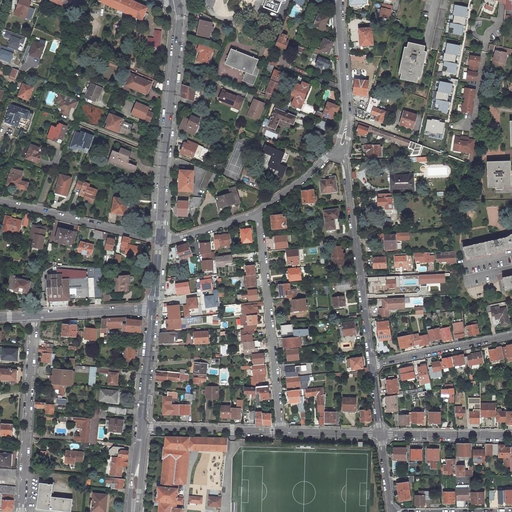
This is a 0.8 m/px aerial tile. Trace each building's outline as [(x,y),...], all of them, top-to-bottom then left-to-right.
[(30,1),(26,0),(18,0),(13,15),(24,18),(30,1)] [(149,7),(133,0),(99,0),(99,1),(143,21),(149,7)] [(265,0),(264,6),(277,11),(281,0),(265,0)] [(348,0),(349,6),(352,6),(352,7),(354,8),(356,8),(358,8),(360,8),(361,7),(362,6),(363,4),(365,4),(365,0),(348,0)] [(448,0),(441,0),(430,47),(438,49),(448,0)] [(483,0),(482,1),(485,3),(483,6),(490,9),(491,0),(483,0)] [(491,0),(490,9),(491,10),(495,0),(499,0),(505,3),(505,0),(491,0)] [(467,5),(452,3),(450,14),(465,16),(467,5)] [(391,7),(389,6),(382,4),(381,4),(378,17),(387,20),(389,11),(390,11),(391,7)] [(327,16),(318,13),(316,18),(313,17),(312,20),(315,21),(313,26),(326,31),(327,29),(323,28),(327,16)] [(211,22),(199,19),(197,33),(208,36),(211,22)] [(464,24),(448,21),(446,32),(462,35),(464,24)] [(371,28),(358,29),(359,46),(372,45),(371,28)] [(26,37),(7,30),(5,37),(11,39),(12,36),(22,39),(20,43),(23,44),(26,37)] [(153,39),(147,39),(146,51),(157,51),(159,32),(153,32),(153,39)] [(284,40),(286,34),(279,32),(275,44),(285,47),(287,41),(284,40)] [(22,39),(12,36),(11,39),(8,47),(15,50),(18,51),(20,43),(22,39)] [(332,41),(323,38),(317,52),(317,53),(326,56),(332,41)] [(460,42),(444,39),(442,51),(458,54),(460,42)] [(44,44),(34,40),(29,53),(40,56),(44,44)] [(424,45),(407,42),(406,48),(404,47),(399,73),(400,73),(399,78),(416,82),(417,77),(419,77),(424,51),(423,51),(424,45)] [(211,48),(198,44),(196,50),(199,51),(196,60),(207,63),(211,48)] [(0,59),(11,63),(15,50),(8,47),(1,45),(0,47),(0,59)] [(505,58),(506,53),(510,54),(511,49),(502,47),(496,46),(493,59),(505,62),(505,58)] [(224,63),(244,71),(241,79),(252,84),(259,67),(255,65),(257,59),(230,48),(224,63)] [(275,65),(278,57),(270,54),(267,62),(275,65)] [(480,57),(470,55),(468,63),(469,64),(469,67),(477,69),(477,65),(478,65),(480,57)] [(330,61),(318,56),(315,65),(321,68),(322,65),(327,67),(330,61)] [(457,62),(441,59),(439,71),(455,74),(457,62)] [(477,69),(469,67),(468,71),(467,71),(466,79),(476,80),(477,72),(476,72),(477,69)] [(12,68),(9,78),(14,80),(18,70),(12,68)] [(281,72),(274,69),(264,94),(261,92),(260,95),(268,98),(270,92),(274,94),(279,82),(278,82),(281,72)] [(143,89),(146,81),(130,74),(124,85),(141,93),(143,89)] [(91,79),(84,97),(93,101),(94,97),(97,91),(99,92),(102,84),(91,79)] [(368,80),(355,79),(352,93),(366,95),(368,80)] [(452,82),(436,79),(434,90),(450,93),(452,82)] [(154,81),(151,86),(160,91),(161,84),(154,81)] [(302,82),(301,85),(295,82),(294,83),(290,93),(291,94),(290,96),(294,97),(292,103),(291,105),(292,105),(294,106),(296,106),(297,102),(300,103),(302,98),(303,98),(307,87),(307,85),(306,83),(303,82),(302,82)] [(32,86),(22,83),(17,95),(26,98),(29,90),(31,91),(32,86)] [(193,100),(194,88),(181,83),(180,96),(193,100)] [(218,95),(222,97),(221,99),(232,103),(232,102),(236,104),(235,106),(239,108),(243,96),(234,92),(234,93),(225,90),(225,89),(221,87),(218,95)] [(475,89),(464,87),(463,96),(464,96),(464,100),(472,101),(472,97),(473,97),(475,89)] [(75,109),(78,101),(60,93),(56,102),(60,104),(59,107),(62,109),(60,113),(67,116),(70,108),(75,109)] [(449,99),(432,97),(430,108),(447,111),(449,99)] [(263,102),(253,98),(250,107),(251,107),(250,109),(249,109),(247,115),(257,119),(263,102)] [(472,101),(464,100),(463,103),(462,103),(461,111),(471,113),(472,104),(471,104),(472,101)] [(337,106),(327,101),(322,114),(333,118),(337,106)] [(135,103),(131,114),(148,122),(151,114),(146,111),(147,108),(135,103)] [(26,131),(32,114),(14,107),(11,105),(6,118),(13,120),(12,124),(16,125),(15,128),(20,130),(22,131),(26,132),(26,131)] [(296,115),(275,107),(270,119),(267,124),(275,127),(279,118),(292,123),(296,115)] [(381,122),(385,111),(373,107),(371,113),(375,115),(376,115),(375,120),(381,122)] [(416,114),(404,111),(399,124),(413,128),(416,114)] [(104,127),(117,132),(122,119),(107,114),(104,121),(106,122),(104,127)] [(192,134),(199,118),(191,114),(189,118),(186,117),(185,121),(182,120),(179,128),(192,134)] [(446,121),(427,118),(424,130),(444,134),(446,121)] [(56,127),(51,125),(48,134),(62,139),(66,126),(59,123),(58,124),(57,124),(56,127)] [(363,133),(366,134),(367,132),(369,126),(359,123),(357,130),(357,131),(363,133)] [(371,127),(370,132),(385,138),(387,132),(385,132),(371,127)] [(80,134),(75,132),(70,146),(76,148),(76,146),(81,148),(83,144),(85,145),(89,147),(93,136),(81,132),(80,134)] [(385,138),(394,140),(393,143),(396,144),(396,141),(398,136),(387,132),(385,138)] [(62,139),(48,134),(46,138),(60,143),(62,139)] [(473,149),(474,139),(467,137),(468,136),(463,135),(463,137),(454,135),(453,147),(462,148),(462,147),(473,149)] [(396,141),(409,145),(411,141),(398,136),(396,141)] [(192,156),(197,144),(188,140),(187,143),(184,142),(180,151),(192,156)] [(408,147),(413,149),(411,155),(417,154),(421,145),(417,143),(411,141),(409,145),(408,147)] [(39,147),(30,143),(25,158),(38,162),(40,156),(36,154),(37,152),(39,147)] [(284,152),(264,144),(262,151),(272,156),(268,166),(278,170),(280,164),(279,164),(284,152)] [(373,146),(364,146),(364,151),(366,150),(367,156),(373,156),(373,146)] [(119,152),(113,149),(108,161),(114,163),(121,165),(121,167),(133,172),(136,166),(127,162),(127,160),(128,160),(129,157),(128,157),(130,151),(121,147),(119,152)] [(509,160),(486,161),(486,186),(494,186),(494,188),(501,188),(501,186),(509,186),(509,160)] [(253,178),(257,169),(249,166),(245,174),(253,178)] [(18,187),(26,189),(27,182),(20,180),(20,177),(20,176),(22,171),(10,168),(9,173),(8,173),(6,182),(6,184),(8,184),(18,187)] [(192,169),(179,169),(179,190),(192,190),(192,169)] [(206,169),(199,187),(205,190),(209,179),(212,172),(212,171),(206,169)] [(209,179),(215,181),(218,174),(212,172),(209,179)] [(411,174),(391,175),(392,189),(411,188),(411,174)] [(330,179),(319,180),(320,193),(336,191),(335,176),(329,176),(330,179)] [(90,195),(93,188),(87,186),(88,183),(77,179),(74,186),(80,188),(79,191),(84,193),(83,195),(82,199),(91,202),(93,196),(90,195)] [(68,184),(57,181),(53,195),(64,198),(68,184)] [(230,193),(218,197),(221,206),(239,201),(234,186),(228,188),(230,193)] [(313,189),(301,190),(303,203),(314,202),(313,189)] [(381,208),(391,208),(390,192),(377,192),(377,197),(376,197),(377,204),(380,204),(381,208)] [(192,196),(190,202),(194,203),(193,206),(198,207),(202,197),(192,196)] [(126,199),(113,197),(110,212),(124,215),(126,199)] [(187,201),(177,200),(177,214),(186,215),(187,201)] [(337,208),(323,210),(326,229),(335,228),(333,217),(338,217),(337,208)] [(280,214),(270,215),(271,229),(284,227),(283,217),(280,217),(280,214)] [(19,220),(8,217),(9,216),(3,215),(0,228),(0,229),(5,231),(9,233),(10,230),(16,231),(19,220)] [(41,224),(32,222),(29,234),(33,235),(30,247),(40,250),(46,226),(44,223),(41,224)] [(67,230),(57,227),(54,239),(60,241),(63,242),(71,244),(75,231),(67,229),(67,230)] [(248,228),(240,229),(241,242),(250,241),(248,228)] [(93,229),(91,237),(100,239),(100,231),(93,229)] [(408,231),(377,233),(377,240),(384,239),(385,239),(385,247),(395,247),(394,239),(396,239),(408,238),(408,231)] [(501,237),(462,246),(465,258),(504,250),(507,249),(510,248),(511,246),(511,231),(506,235),(505,236),(503,237),(502,237),(501,237)] [(231,233),(215,235),(216,248),(232,246),(231,233)] [(274,236),(275,248),(287,247),(286,235),(274,236)] [(108,238),(106,237),(105,240),(103,248),(103,249),(104,249),(104,252),(108,253),(109,250),(110,250),(113,239),(112,239),(112,238),(108,236),(108,238)] [(138,257),(140,247),(129,244),(130,239),(122,237),(120,245),(121,245),(120,249),(124,250),(123,253),(138,257)] [(385,239),(384,239),(384,248),(396,248),(396,239),(394,239),(395,247),(385,247),(385,239)] [(179,257),(191,254),(186,240),(175,244),(179,257)] [(91,244),(79,241),(76,251),(80,251),(79,256),(82,256),(82,257),(87,259),(91,244)] [(213,242),(200,243),(201,253),(206,253),(213,252),(213,251),(213,242)] [(336,263),(339,265),(339,266),(343,266),(344,264),(344,258),(343,258),(341,245),(340,245),(332,246),(333,257),(332,257),(333,263),(336,263)] [(286,251),(286,252),(284,252),(285,261),(287,261),(287,263),(294,262),(295,264),(299,263),(297,249),(286,251)] [(447,263),(451,262),(451,255),(450,255),(450,254),(447,254),(447,250),(435,251),(436,261),(447,260),(447,263)] [(213,252),(206,253),(207,260),(213,259),(213,260),(216,260),(216,251),(213,251),(213,252)] [(415,252),(415,259),(419,259),(424,259),(424,261),(428,261),(428,259),(434,259),(433,254),(428,254),(428,251),(415,252)] [(394,253),(394,265),(406,265),(405,252),(394,253)] [(233,254),(217,256),(218,267),(234,265),(233,254)] [(509,255),(461,266),(463,274),(511,263),(509,255)] [(385,256),(373,256),(373,265),(377,265),(378,266),(385,266),(385,256)] [(207,260),(203,260),(204,271),(214,270),(213,260),(213,259),(207,260)] [(253,264),(245,265),(246,275),(254,274),(253,264)] [(59,269),(59,274),(60,279),(100,277),(100,268),(85,267),(85,269),(59,269)] [(288,269),(289,280),(300,279),(299,267),(288,269)] [(15,276),(9,274),(6,287),(12,289),(12,290),(25,293),(26,291),(29,292),(32,282),(26,280),(27,276),(21,275),(21,276),(20,277),(15,276)] [(46,300),(87,297),(99,297),(99,291),(100,277),(60,279),(59,274),(46,275),(47,279),(45,279),(46,300)] [(244,286),(256,285),(254,274),(246,275),(243,275),(244,286)] [(511,274),(502,277),(504,289),(511,287),(511,274)] [(394,288),(395,288),(395,275),(389,275),(385,275),(386,286),(388,286),(388,288),(389,288),(394,288)] [(126,276),(115,276),(116,279),(112,279),(112,291),(123,290),(122,284),(125,283),(127,283),(126,277),(126,276)] [(204,279),(200,280),(201,292),(209,291),(214,290),(212,278),(204,279)] [(334,280),(336,291),(349,289),(348,278),(334,280)] [(190,281),(176,283),(177,295),(191,293),(190,281)] [(286,294),(286,298),(296,297),(295,288),(290,289),(289,282),(283,283),(278,284),(279,295),(286,294)] [(209,291),(210,295),(215,295),(217,306),(220,306),(219,289),(214,290),(209,291)] [(256,289),(247,290),(248,300),(257,299),(256,289)] [(210,295),(205,296),(207,308),(217,306),(215,295),(210,295)] [(343,295),(332,296),(333,307),(344,305),(343,295)] [(198,297),(188,298),(189,304),(189,309),(199,308),(198,297)] [(387,307),(404,306),(404,297),(381,298),(382,307),(379,307),(379,312),(388,311),(387,307)] [(304,298),(292,300),(293,305),(292,306),(293,310),(307,309),(306,303),(305,303),(304,298)] [(248,302),(248,305),(244,305),(245,315),(256,314),(255,308),(256,308),(255,301),(248,302)] [(181,304),(168,305),(169,319),(182,318),(181,304)] [(495,319),(499,318),(501,329),(509,327),(505,307),(498,308),(498,306),(490,307),(489,304),(484,305),(486,312),(490,311),(491,315),(494,315),(495,319)] [(252,327),(255,327),(255,322),(257,322),(256,314),(245,315),(239,315),(240,324),(243,324),(243,328),(252,327)] [(207,324),(220,323),(220,315),(206,316),(207,324)] [(202,316),(182,318),(183,325),(202,323),(202,316)] [(106,328),(121,327),(121,329),(140,332),(141,320),(127,318),(126,324),(125,324),(125,317),(106,318),(106,328)] [(169,319),(166,319),(167,330),(183,329),(183,325),(182,318),(169,319)] [(70,325),(62,324),(61,336),(76,337),(76,320),(70,320),(70,325)] [(387,320),(376,321),(379,336),(390,334),(387,320)] [(353,321),(341,323),(342,335),(354,333),(353,321)] [(462,321),(453,323),(454,331),(454,332),(455,337),(464,335),(463,326),(462,321)] [(478,332),(475,321),(470,322),(470,325),(463,326),(464,335),(478,332)] [(282,338),(299,336),(308,335),(308,329),(293,329),(292,324),(286,325),(281,325),(280,325),(282,338)] [(96,327),(84,326),(83,338),(95,339),(96,327)] [(253,340),(251,340),(250,333),(253,333),(252,327),(243,328),(240,328),(241,341),(242,341),(243,354),(257,352),(257,347),(253,347),(253,340)] [(438,327),(428,329),(430,340),(440,338),(438,327)] [(449,332),(448,327),(439,329),(441,340),(448,338),(447,332),(449,332)] [(207,331),(194,331),(194,342),(208,342),(207,331)] [(175,332),(160,332),(159,344),(174,343),(175,332)] [(409,335),(409,334),(397,337),(399,347),(411,344),(411,346),(414,346),(414,344),(412,334),(409,335)] [(412,334),(414,344),(419,343),(419,345),(428,343),(426,334),(417,336),(417,334),(412,334)] [(282,338),(283,349),(286,348),(297,347),(300,347),(299,336),(282,338)] [(52,348),(53,340),(45,340),(44,347),(46,347),(50,348),(52,348)] [(511,343),(508,344),(506,345),(506,346),(501,347),(502,357),(507,356),(508,360),(511,359),(511,343)] [(125,345),(123,362),(130,363),(131,358),(134,358),(135,346),(125,345)] [(49,353),(50,353),(50,348),(46,347),(44,347),(38,346),(37,351),(42,351),(42,352),(41,352),(41,361),(49,362),(49,353)] [(496,348),(488,350),(490,360),(503,358),(502,357),(501,347),(500,346),(496,347),(496,348)] [(2,347),(1,354),(1,358),(16,359),(16,350),(9,350),(9,348),(2,347)] [(287,360),(298,359),(297,347),(286,348),(287,360)] [(481,351),(475,352),(476,354),(466,356),(466,362),(467,365),(474,364),(478,363),(483,362),(481,351)] [(262,353),(249,354),(249,358),(252,358),(252,364),(263,363),(262,353)] [(463,356),(462,354),(452,356),(454,365),(456,365),(460,364),(466,362),(466,356),(463,356)] [(451,356),(442,358),(442,360),(439,360),(440,367),(443,366),(444,367),(453,365),(451,356)] [(362,367),(361,357),(350,358),(351,369),(354,368),(355,371),(359,371),(363,371),(362,367)] [(439,360),(431,361),(433,371),(440,370),(440,367),(439,360)] [(206,362),(193,361),(191,372),(204,374),(206,362)] [(264,372),(263,363),(252,364),(251,364),(253,381),(260,381),(260,376),(263,376),(264,376),(264,372)] [(291,372),(295,371),(294,365),(285,366),(286,377),(292,376),(291,372)] [(426,365),(418,367),(421,383),(429,381),(426,365)] [(89,366),(87,387),(94,387),(95,371),(96,367),(89,366)] [(414,376),(412,366),(396,369),(397,374),(400,374),(401,379),(414,376)] [(106,384),(115,385),(117,373),(119,373),(120,369),(107,368),(96,367),(95,371),(107,372),(106,384)] [(7,369),(0,368),(0,377),(15,379),(15,369),(7,369)] [(64,384),(70,385),(71,370),(53,369),(53,376),(52,383),(64,384)] [(175,381),(178,382),(178,377),(186,378),(187,372),(156,369),(155,379),(166,381),(166,379),(176,379),(175,381)] [(191,381),(197,382),(197,380),(201,380),(205,380),(205,375),(204,375),(204,374),(191,372),(191,381)] [(302,384),(301,380),(299,380),(299,375),(292,376),(286,377),(287,386),(299,385),(300,389),(304,388),(308,388),(307,384),(302,384)] [(395,378),(386,379),(388,392),(397,391),(395,378)] [(58,393),(63,394),(64,384),(52,383),(51,383),(50,388),(54,389),(58,389),(58,393)] [(260,390),(260,398),(270,397),(270,394),(268,394),(268,392),(267,385),(255,386),(255,387),(255,390),(260,390)] [(209,399),(209,397),(217,397),(217,386),(205,386),(204,399),(209,399)] [(316,394),(317,403),(324,403),(324,394),(323,394),(322,386),(308,388),(308,395),(316,394)] [(440,389),(440,393),(440,396),(453,395),(452,392),(453,392),(452,387),(444,388),(440,389)] [(287,390),(288,402),(299,401),(299,395),(304,394),(304,388),(300,389),(298,389),(287,390)] [(116,391),(98,390),(97,401),(115,403),(116,391)] [(385,396),(386,407),(392,407),(391,400),(395,400),(394,394),(385,396)] [(355,397),(342,397),(342,409),(343,409),(342,412),(349,412),(349,410),(355,410),(355,397)] [(171,400),(163,399),(162,413),(178,413),(178,403),(171,403),(171,400)] [(52,413),(53,404),(45,403),(44,412),(52,413)] [(188,413),(188,404),(178,403),(178,413),(188,413)] [(479,415),(494,415),(494,403),(479,403),(479,408),(479,415)] [(94,440),(98,405),(92,405),(91,417),(88,439),(94,440)] [(229,417),(229,407),(229,405),(224,405),(220,405),(220,416),(224,416),(224,417),(229,417)] [(107,406),(107,414),(117,415),(118,408),(107,406)] [(239,418),(240,407),(229,407),(229,417),(239,418)] [(422,408),(422,411),(412,411),(412,422),(423,422),(423,415),(425,415),(425,408),(422,408)] [(475,411),(469,411),(469,422),(479,423),(479,415),(479,408),(475,408),(475,411)] [(370,420),(369,409),(359,410),(360,421),(364,420),(364,422),(365,422),(366,422),(368,422),(369,421),(369,420),(370,420)] [(335,421),(335,411),(323,410),(323,417),(323,421),(335,421)] [(439,411),(429,411),(429,422),(439,422),(439,411)] [(511,411),(506,412),(506,411),(496,411),(496,421),(505,421),(505,423),(511,423),(511,411)] [(270,424),(269,413),(261,413),(262,423),(270,424)] [(410,421),(410,413),(398,414),(398,424),(408,423),(408,421),(410,421)] [(67,421),(82,422),(82,428),(80,441),(88,442),(88,439),(91,417),(68,416),(67,421)] [(122,419),(109,418),(107,418),(106,419),(105,427),(108,427),(108,431),(120,432),(122,419)] [(0,422),(0,425),(0,433),(10,434),(11,423),(0,422)] [(182,511),(183,509),(177,509),(179,484),(185,485),(188,450),(190,437),(166,437),(162,483),(161,487),(158,487),(157,501),(160,502),(160,506),(158,511),(182,511)] [(190,437),(188,450),(226,451),(227,439),(190,437)] [(456,459),(459,459),(459,456),(468,456),(469,444),(456,444),(456,459)] [(113,448),(112,452),(115,452),(114,457),(127,458),(128,451),(124,451),(124,447),(109,445),(109,448),(113,448)] [(503,445),(498,445),(498,457),(509,457),(509,447),(503,447),(503,445)] [(405,448),(393,448),(393,455),(391,455),(391,460),(405,460),(405,448)] [(421,449),(411,449),(410,460),(421,460),(421,449)] [(438,449),(427,449),(427,466),(430,466),(430,468),(438,468),(438,449)] [(82,452),(66,450),(65,455),(66,455),(66,462),(73,463),(74,460),(81,460),(82,452)] [(484,463),(484,450),(472,450),(472,461),(476,461),(479,461),(480,463),(484,463)] [(9,453),(0,452),(0,463),(8,464),(9,453)] [(109,474),(120,475),(121,466),(126,466),(127,458),(114,457),(110,456),(109,462),(111,462),(109,474)] [(456,460),(446,460),(446,465),(440,464),(440,470),(443,470),(443,473),(455,473),(455,465),(456,460)] [(463,471),(463,466),(455,465),(455,473),(455,476),(468,476),(472,476),(472,465),(468,465),(468,471),(463,471)] [(0,474),(15,475),(15,469),(0,467),(0,474)] [(111,482),(110,487),(117,488),(116,491),(124,492),(124,488),(119,488),(120,478),(107,476),(106,479),(111,479),(114,480),(114,482),(111,482)] [(47,481),(39,480),(36,507),(70,511),(71,498),(51,496),(52,483),(47,483),(47,481)] [(403,485),(397,485),(399,501),(410,499),(408,482),(403,482),(403,485)] [(14,493),(14,486),(0,484),(0,491),(13,493),(14,493)] [(511,487),(504,488),(504,490),(497,490),(497,502),(502,502),(502,503),(511,502),(511,487)] [(469,500),(468,489),(456,489),(456,500),(469,500)] [(0,498),(2,499),(1,510),(8,511),(12,507),(13,493),(0,491),(0,498)] [(431,491),(418,491),(418,495),(415,495),(415,505),(424,505),(424,503),(427,503),(427,499),(431,499),(431,491)] [(454,492),(443,492),(444,503),(454,503),(454,492)] [(104,494),(92,493),(91,510),(104,511),(105,504),(103,504),(104,494)] [(483,493),(471,493),(471,504),(483,504),(483,493)] [(221,498),(210,497),(209,506),(220,507),(221,498)]
